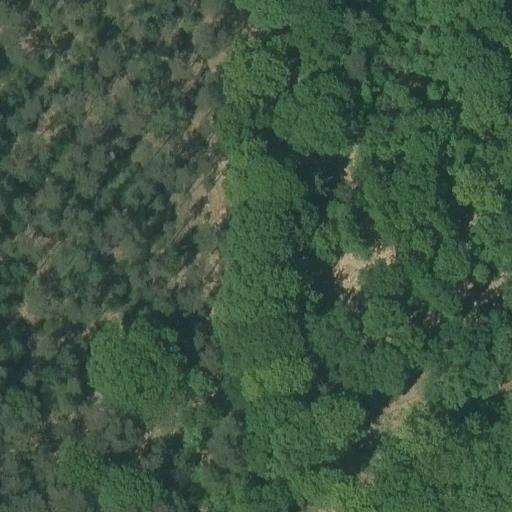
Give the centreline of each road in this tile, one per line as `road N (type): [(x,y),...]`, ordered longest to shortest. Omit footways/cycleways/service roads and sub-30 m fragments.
road 1 (track): [(511,446),(143,417),(71,386),(0,378)]
road 2 (track): [(290,0),(281,338),(265,431),(268,511)]
